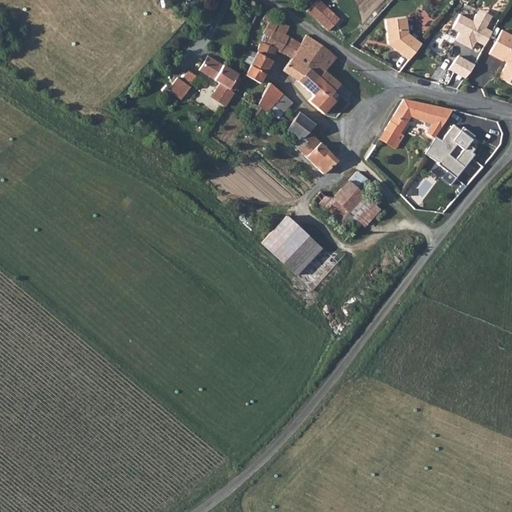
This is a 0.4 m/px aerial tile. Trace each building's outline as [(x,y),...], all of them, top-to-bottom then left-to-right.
[(315,18),(326,7),(318,0),(317,0),(307,11),(315,18)] [(339,19),(326,7),(315,18),(328,31),(339,19)] [(279,21),(267,14),(264,19),(269,23),(264,33),(270,37),(266,44),(255,40),(251,46),(258,50),(256,54),(249,50),(244,61),(250,65),(245,74),(260,82),(272,60),(275,50),(280,52),(287,38),(285,36),(274,30),(279,21)] [(474,14),(471,21),(459,14),(451,28),(458,32),(454,40),(470,49),(474,41),(483,46),(491,31),(485,28),(488,22),(474,14)] [(388,44),(408,60),(421,44),(407,33),(407,18),(386,19),(388,44)] [(290,27),(279,21),(274,30),(285,36),(290,27)] [(511,35),(501,30),(489,54),(503,61),(503,60),(505,57),(509,59),(507,62),(506,63),(499,77),(511,84),(511,35)] [(282,70),(295,80),(306,66),(322,45),(306,35),(301,44),(292,58),(291,60),(290,59),(282,70)] [(301,44),(287,38),(280,52),(287,56),(292,58),(301,44)] [(336,59),(322,45),(306,66),(319,77),(325,71),(336,59)] [(448,69),(464,78),(474,65),(458,56),(448,69)] [(228,101),(234,92),(230,90),(237,77),(238,75),(209,57),(200,71),(219,83),(214,92),(228,101)] [(330,95),(340,84),(325,71),(319,77),(306,66),(295,80),(312,95),(308,100),(323,114),(335,100),(330,95)] [(195,75),(188,70),(182,78),(190,83),(195,75)] [(230,90),(234,92),(241,80),(237,77),(230,90)] [(177,78),(168,91),(180,99),(189,87),(177,78)] [(269,83),(256,105),(267,112),(269,109),(272,105),(282,94),(269,83)] [(272,105),(280,111),(284,106),(286,106),(290,101),(282,94),(272,105)] [(412,111),(415,102),(403,99),(398,108),(412,111)] [(283,113),(292,102),(290,101),(286,106),(284,106),(280,111),(283,113)] [(412,111),(398,108),(393,115),(395,117),(392,122),(390,120),(384,129),(396,137),(398,134),(409,117),(431,124),(441,127),(452,110),(415,102),(412,111)] [(245,116),(259,124),(267,112),(256,105),(254,103),(245,116)] [(315,124),(299,112),(288,125),(285,129),(296,139),(300,135),(300,136),(308,131),(315,124)] [(441,127),(431,124),(425,134),(433,139),(434,136),(441,127)] [(473,135),(462,127),(458,131),(452,126),(440,141),(434,136),(433,139),(424,154),(436,162),(453,178),(472,154),(469,152),(471,148),(467,145),(473,135)] [(402,137),(398,134),(396,137),(384,129),(379,138),(395,148),(402,137)] [(337,159),(308,131),(300,136),(300,135),(296,139),(292,143),(323,174),(337,159)] [(356,171),(349,179),(364,194),(372,185),(356,171)] [(349,179),(332,197),(359,222),(363,226),(379,209),(364,194),(349,179)] [(320,191),(312,200),(349,233),(359,222),(332,197),(325,196),(320,191)] [(261,243),(295,275),(320,248),(286,216),(261,243)]
